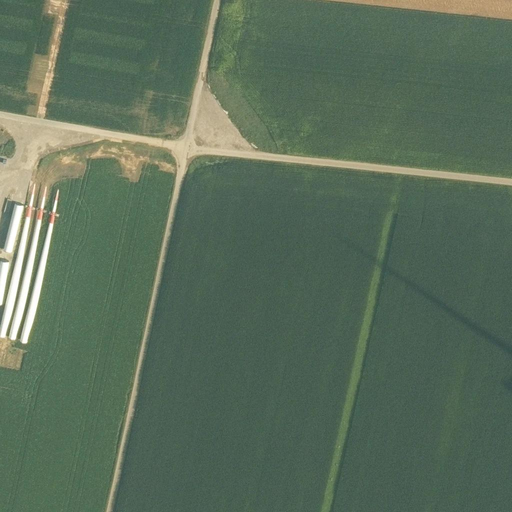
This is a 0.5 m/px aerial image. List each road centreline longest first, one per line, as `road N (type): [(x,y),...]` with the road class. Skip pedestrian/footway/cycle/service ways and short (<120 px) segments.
road 1 (unclassified): [(188,149),(110,511)]
road 2 (unclassified): [(511,183),(188,149)]
road 3 (unclassified): [(188,149),(0,114)]
road 4 (unclassified): [(221,0),(188,149)]
